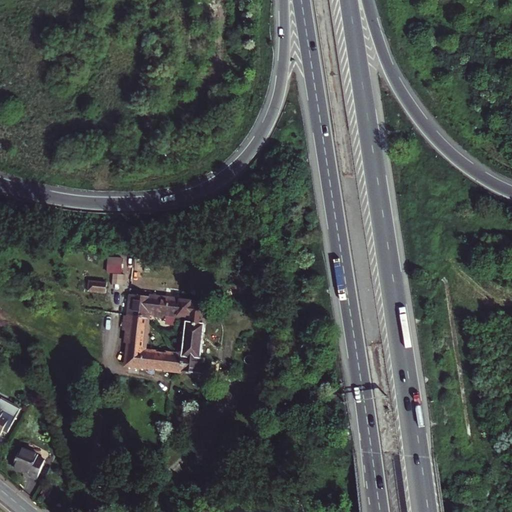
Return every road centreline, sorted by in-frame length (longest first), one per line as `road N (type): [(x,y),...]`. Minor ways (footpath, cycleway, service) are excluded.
road 1 (motorway): [(301,0),(381,511)]
road 2 (motorway): [(426,511),(348,0)]
road 3 (motorway): [(283,0),(284,57),(273,110),(248,153),(216,182),(178,198),(124,203),(60,199),(0,183)]
road 4 (motorway): [(511,192),(465,167),(419,118),(391,74),(366,0)]
